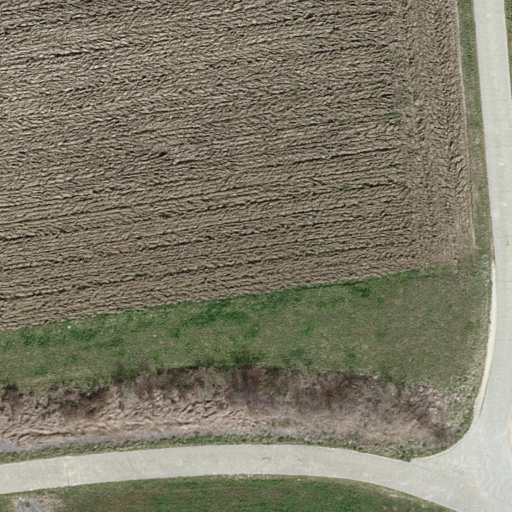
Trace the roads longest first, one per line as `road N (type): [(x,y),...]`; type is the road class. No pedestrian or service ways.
road 1 (track): [(483,0),(510,269),(506,354),(473,502)]
road 2 (track): [(0,479),(254,462),(363,466),(490,511)]
